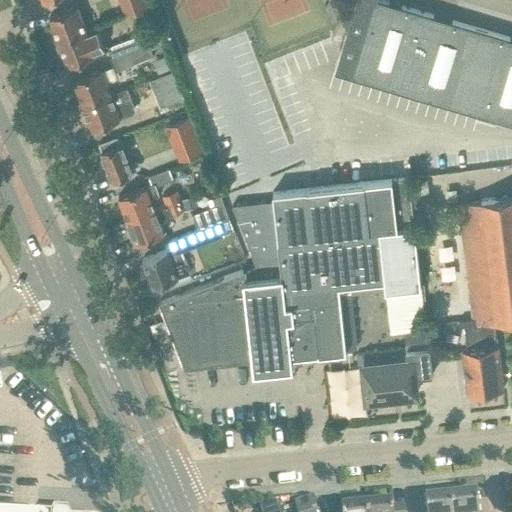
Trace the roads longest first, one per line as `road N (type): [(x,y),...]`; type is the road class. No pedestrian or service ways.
road 1 (unclassified): [(175,486),(229,470),(490,440)]
road 2 (tertiary): [(175,486),(81,286)]
road 3 (tertiary): [(57,298),(154,494)]
road 4 (tertiary): [(81,286),(0,113)]
road 5 (tertiary): [(0,171),(57,298)]
